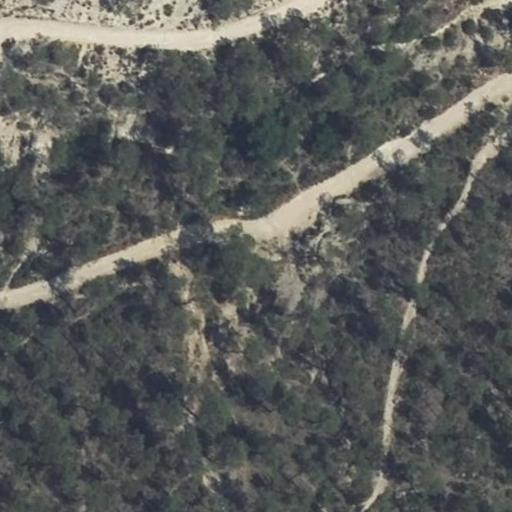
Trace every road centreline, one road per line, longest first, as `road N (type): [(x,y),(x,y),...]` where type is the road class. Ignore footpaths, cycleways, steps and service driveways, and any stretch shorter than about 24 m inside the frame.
road 1 (track): [(511,82),(287,207),(77,279),(0,296)]
road 2 (track): [(303,0),(210,36),(18,21),(0,33)]
